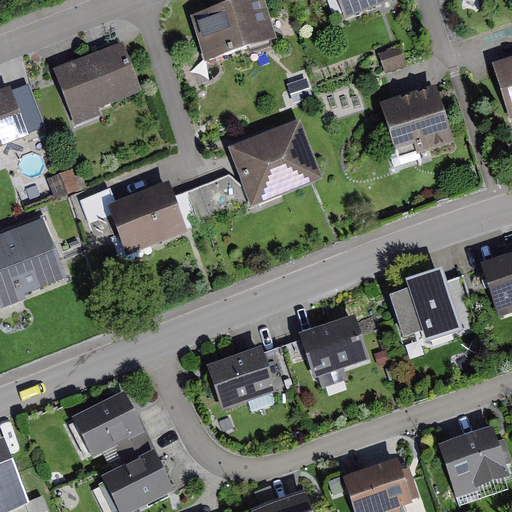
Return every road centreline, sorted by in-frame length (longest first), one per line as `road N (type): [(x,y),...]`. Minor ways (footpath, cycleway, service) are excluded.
road 1 (residential): [(511,384),(240,469),(202,448),(152,345)]
road 2 (tertiary): [(511,208),(152,345)]
road 3 (tertiary): [(152,345),(0,404)]
road 4 (residential): [(134,0),(0,52)]
